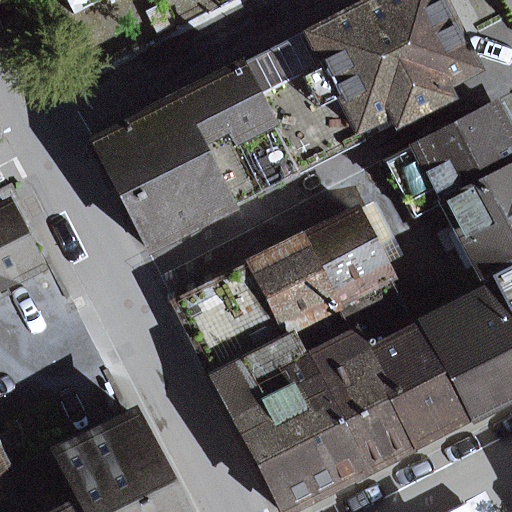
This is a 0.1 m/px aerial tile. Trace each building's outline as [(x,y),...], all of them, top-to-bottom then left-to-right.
[(64,0),(72,15),(100,0),(108,0),(109,1),(110,0),(64,0)] [(362,140),(356,129),(387,113),(393,124),(444,98),(439,87),(472,70),(436,0),(370,0),(305,34),(240,66),(253,90),(250,91),(268,123),(269,122),(296,174),(362,140)] [(92,142),(147,250),(296,174),(269,122),(268,123),(250,91),(253,90),(240,66),(92,142)] [(383,162),(413,219),(439,205),(438,203),(511,164),(511,148),(490,106),(383,162)] [(439,205),(442,204),(479,276),(511,259),(511,164),(438,203),(439,205)] [(0,208),(0,287),(40,268),(8,205),(0,208)] [(354,213),(174,304),(218,389),(261,369),(255,357),(292,337),(301,353),(304,359),(351,335),(353,334),(364,353),(414,328),(403,306),(354,213)] [(488,287),(511,333),(511,259),(479,276),(481,279),(485,277),(490,287),(488,287)] [(414,328),(460,420),(511,393),(511,333),(488,287),(445,312),(434,290),(403,306),(414,328)] [(362,355),(410,445),(460,420),(414,328),(364,353),(362,355)] [(304,359),(361,470),(410,445),(362,355),(364,353),(353,334),(351,335),(304,359)] [(257,465),(281,511),(325,489),(361,470),(304,359),(301,353),(292,337),(255,357),(261,369),(218,389),(257,465)] [(84,511),(180,511),(131,414),(55,453),(84,511)] [(10,498),(17,511),(84,511),(55,453),(7,477),(1,480),(10,498)] [(0,502),(0,511),(17,511),(10,498),(0,502)]
